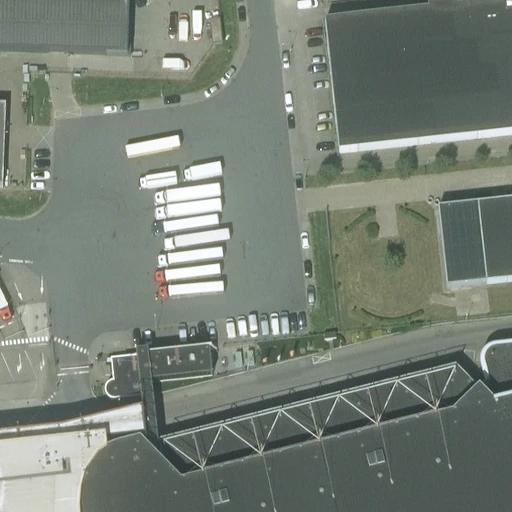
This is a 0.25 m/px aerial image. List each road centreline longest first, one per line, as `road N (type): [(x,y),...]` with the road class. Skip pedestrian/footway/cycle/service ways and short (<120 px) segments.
road 1 (unclassified): [(0,233),(103,242),(163,235),(234,199),(266,146),(258,0)]
road 2 (unknown): [(249,182),(327,207),(511,188)]
